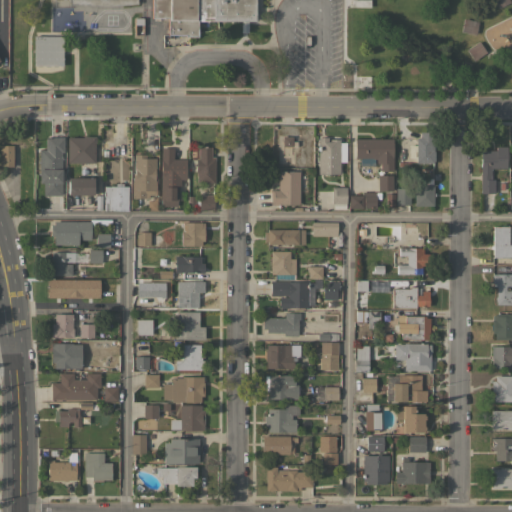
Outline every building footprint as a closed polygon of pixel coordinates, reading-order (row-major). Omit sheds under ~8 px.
[(255,0),(255,21),(247,21),(247,33),(240,32),(240,21),(197,21),(197,37),(184,36),(184,35),(167,35),(167,18),(151,18),(151,0),(137,0),(137,4),(104,6),(70,3),(70,0),(255,0)] [(509,0),(510,2),(498,8),(494,0),(509,0)] [(478,21),(475,34),(460,31),(463,18),(478,21)] [(62,36),(63,65),(33,65),(33,36),(62,36)] [(479,41),(486,52),(473,60),(466,49),(479,41)] [(433,151),(434,151),(434,161),(432,161),(432,162),(415,162),(415,157),(408,158),(408,145),(415,145),(415,138),(419,138),(419,132),(433,132),(433,151)] [(83,137),(83,136),(95,136),(95,143),(94,143),(94,163),(67,163),(67,137),(83,137)] [(61,195),(43,195),(43,182),(38,182),(38,169),(42,169),(42,150),(45,150),(45,137),(63,137),(63,152),(61,152),(61,195)] [(339,173),(318,173),(318,137),(327,137),(327,141),(329,141),(329,138),(339,138),(339,173)] [(392,138),(392,171),(380,171),(380,163),(376,163),(376,159),(357,159),(357,158),(354,158),(354,138),(392,138)] [(0,144),(12,144),(12,166),(0,166),(0,144)] [(214,183),(196,183),(196,172),(195,172),(195,171),(193,171),(193,159),(198,159),(198,146),(210,146),(210,157),(214,157),(214,183)] [(480,150),(495,150),(495,146),(506,146),(506,168),(490,168),(490,179),(494,179),(494,193),(480,193),(480,150)] [(160,147),(173,147),(173,158),(185,158),(185,178),(179,178),(179,185),(177,185),(177,199),(160,199),(160,147)] [(156,194),(148,194),(148,198),(131,198),(131,181),(132,181),(132,174),(134,174),(133,154),(146,154),(146,157),(154,157),(155,170),(154,170),(154,180),(155,180),(155,190),(156,194)] [(298,204),(270,204),(270,189),(277,189),(277,171),(298,171),(298,204)] [(391,174),(392,190),(377,190),(377,175),(391,174)] [(93,178),(92,195),(68,195),(68,178),(93,178)] [(413,178),(432,178),(432,205),(414,205),(413,178)] [(115,186),(115,183),(122,183),(122,186),(127,186),(127,210),(103,210),(103,186),(115,186)] [(346,203),(331,203),(331,187),(346,187),(346,203)] [(409,188),(409,203),(395,204),(395,188),(409,188)] [(348,208),(348,195),(361,195),(361,192),(375,192),(375,207),(348,208)] [(198,210),(198,195),(213,195),(213,210),(198,210)] [(110,219),(110,227),(90,227),(90,239),(77,239),(77,244),(52,244),(52,236),(50,236),(50,224),(53,224),(53,221),(89,221),(89,219),(110,219)] [(336,236),(311,236),(311,222),(336,221),(336,236)] [(203,241),(200,241),(200,245),(180,245),(180,232),(172,232),(172,227),(175,223),(182,223),(182,222),(203,222),(203,241)] [(511,257),(492,257),(492,226),(508,226),(508,244),(511,244),(511,257)] [(266,244),(267,242),(263,242),(263,231),(266,231),(266,229),(304,229),(304,244),(266,244)] [(149,231),(149,245),(136,245),(136,231),(149,231)] [(95,233),(108,233),(108,246),(95,246),(95,233)] [(422,236),(422,243),(399,244),(399,236),(422,236)] [(422,247),(422,274),(396,273),(396,264),(406,264),(406,255),(398,255),(398,247),(422,247)] [(101,249),(101,262),(88,262),(88,249),(101,249)] [(270,274),(270,250),(289,250),(289,258),(294,258),(294,274),(270,274)] [(74,252),(74,262),(64,262),(64,263),(71,263),(71,275),(51,275),(51,262),(49,262),(49,257),(51,257),(51,252),(74,252)] [(200,256),(200,263),(203,263),(203,272),(174,272),(174,256),(200,256)] [(321,266),(321,278),(308,278),(308,272),(306,272),(306,266),(321,266)] [(511,304),(495,304),(495,301),(495,300),(495,297),(496,296),(496,286),(492,286),(492,283),(491,283),(491,274),(511,274),(511,279),(511,304)] [(136,278),(150,278),(150,281),(152,281),(152,282),(164,282),(164,298),(160,298),(160,296),(137,296),(136,278)] [(99,279),(99,297),(47,297),(47,279),(99,279)] [(366,291),(362,291),(362,296),(359,296),(359,291),(355,291),(355,286),(353,286),(353,279),(366,280),(366,291)] [(307,307),(279,308),(279,306),(278,306),(278,298),(279,298),(279,295),(270,296),(270,281),(288,280),(288,282),(307,281),(307,307)] [(176,281),(203,281),(203,292),(197,292),(197,307),(176,307),(176,281)] [(322,281),(338,281),(338,294),(336,294),(336,299),(322,299),(322,281)] [(391,307),(391,288),(408,288),(408,286),(415,286),(415,294),(421,294),(421,290),(428,291),(428,305),(415,305),(415,307),(391,307)] [(379,322),(376,322),(376,327),(367,327),(367,324),(355,324),(355,310),(379,311),(379,317),(379,322)] [(173,319),(176,319),(176,311),(198,311),(198,326),(203,326),(203,339),(173,339),(173,319)] [(283,317),(283,312),(299,312),(299,319),(297,319),(297,335),(283,335),(283,332),(265,332),(265,328),(262,328),(262,317),(283,317)] [(71,327),(72,327),(72,337),(50,337),(50,323),(53,323),(54,313),(71,313),(71,327)] [(511,339),(494,339),(494,333),(491,333),(491,319),(491,314),(511,314),(511,339)] [(424,315),(424,317),(429,318),(429,331),(427,331),(427,339),(400,338),(401,331),(398,331),(398,324),(404,324),(404,315),(424,315)] [(151,319),(151,334),(136,334),(135,319),(151,319)] [(93,323),(93,336),(79,336),(79,323),(93,323)] [(317,340),(317,332),(328,333),(328,340),(317,340)] [(337,369),(315,369),(315,354),(319,354),(319,341),(337,341),(337,369)] [(71,342),(71,343),(80,343),(80,368),(54,368),(54,362),(50,362),(50,342),(71,342)] [(98,343),(99,355),(84,355),(84,343),(98,343)] [(426,343),(426,344),(430,344),(430,352),(426,352),(426,359),(407,359),(407,356),(405,356),(405,350),(403,350),(403,343),(426,343)] [(181,344),(199,344),(199,357),(201,357),(201,360),(203,360),(203,369),(175,369),(175,360),(181,360),(181,348),(181,344)] [(299,344),(299,355),(293,355),(293,368),(265,368),(265,360),(264,360),(264,350),(266,350),(266,344),(299,344)] [(355,345),(368,345),(368,372),(353,372),(353,357),(355,357),(355,345)] [(508,345),(508,347),(511,347),(511,363),(508,363),(508,368),(491,368),(491,346),(508,345)] [(132,369),(146,370),(146,356),(132,356),(132,369)] [(50,399),(50,382),(58,382),(58,372),(72,372),(72,379),(86,379),(86,373),(99,373),(99,387),(95,387),(95,399),(50,399)] [(157,374),(157,387),(143,387),(143,374),(157,374)] [(293,374),(293,384),(297,384),(297,399),(267,399),(267,391),(264,391),(264,375),(268,375),(268,374),(293,374)] [(420,375),(420,390),(425,390),(425,401),(392,401),(392,383),(397,383),(397,374),(420,375)] [(493,391),(491,391),(491,380),(494,380),(494,375),(511,375),(511,401),(493,401),(493,391)] [(171,399),(162,399),(162,383),(170,383),(170,377),(181,378),(181,376),(203,376),(203,396),(200,396),(200,401),(171,401),(171,399)] [(374,377),(374,391),(361,392),(361,377),(374,377)] [(323,400),(323,386),(337,386),(337,399),(323,400)] [(117,387),(117,401),(103,401),(103,387),(117,387)] [(364,411),(365,411),(365,404),(377,403),(377,412),(379,412),(379,428),(378,428),(378,429),(364,429),(364,411)] [(157,418),(143,418),(143,404),(157,404),(157,418)] [(200,404),(200,410),(203,410),(204,430),(179,430),(179,429),(169,429),(169,419),(179,419),(179,404),(200,404)] [(267,432),(267,426),(264,426),(264,415),(267,415),(267,408),(283,408),(283,404),(298,405),(298,414),(291,414),(291,419),(295,419),(295,432),(267,432)] [(424,432),(401,432),(401,418),(395,418),(395,405),(415,405),(414,412),(424,413),(424,432)] [(66,410),(66,408),(77,408),(77,415),(79,415),(79,426),(72,426),(72,421),(67,421),(67,426),(57,426),(57,410),(66,410)] [(511,429),(491,429),(491,423),(490,423),(490,410),(511,410),(511,429)] [(144,434),(144,453),(131,453),(131,434),(144,434)] [(261,435),(289,435),(289,436),(296,437),(296,442),(293,442),(293,453),(288,453),(288,454),(261,453),(261,435)] [(366,450),(366,436),(382,435),(382,450),(366,450)] [(318,436),(335,436),(335,451),(319,451),(318,436)] [(424,436),(424,451),(407,451),(407,436),(424,436)] [(511,437),(511,463),(509,463),(509,460),(494,460),(494,450),(492,450),(492,448),(490,448),(490,437),(511,437)] [(163,442),(169,442),(169,438),(197,438),(198,463),(163,463),(163,442)] [(47,480),(47,459),(52,459),(52,461),(67,461),(67,452),(76,452),(76,462),(75,462),(75,480),(47,480)] [(83,452),(102,452),(102,462),(110,462),(110,479),(102,479),(102,481),(91,481),(91,476),(83,476),(83,452)] [(336,452),(336,464),(322,464),(322,452),(336,452)] [(387,481),(385,481),(385,483),(365,483),(365,481),(362,481),(362,454),(388,455),(387,481)] [(428,483),(394,482),(394,471),(400,471),(401,457),(409,457),(409,461),(428,461),(428,483)] [(195,485),(174,485),(174,483),(161,483),(161,476),(155,476),(155,467),(174,467),(174,466),(195,466),(195,485)] [(265,490),(265,466),(276,466),(276,469),(295,470),(295,471),(311,471),(311,487),(300,486),(300,490),(265,490)] [(511,468),(511,488),(490,488),(490,481),(489,481),(489,468),(511,468)]
